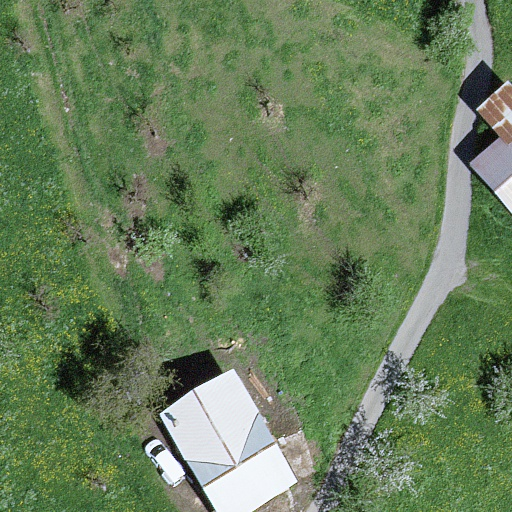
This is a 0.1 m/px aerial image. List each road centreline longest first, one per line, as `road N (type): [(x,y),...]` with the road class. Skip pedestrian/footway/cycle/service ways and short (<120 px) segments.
road 1 (unclassified): [(470,0),(474,82),(449,259),(320,511)]
road 2 (track): [(146,388),(33,0)]
